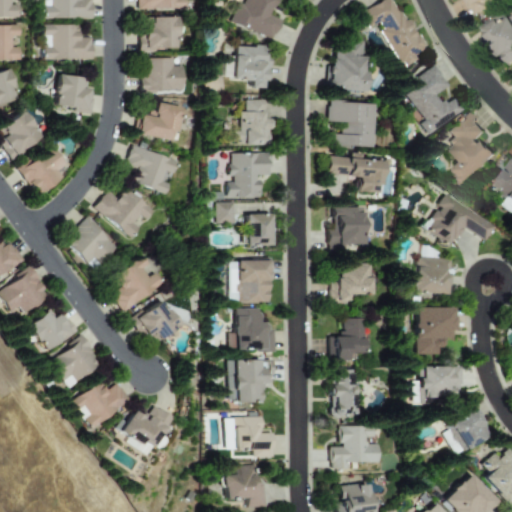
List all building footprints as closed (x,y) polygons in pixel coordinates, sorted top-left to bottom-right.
[(0,0),(0,19),(15,19),(15,5),(7,5),(7,0),(0,0)] [(86,0),(38,0),(38,20),(86,20),(86,0)] [(179,0),(132,0),(132,11),(179,11),(179,0)] [(236,0),(227,25),(267,40),(275,20),(266,17),(271,0),(236,0)] [(393,67),(420,52),(390,0),(381,0),(357,14),(366,31),(370,28),(393,67)] [(496,4),(494,0),(459,0),(467,17),(496,4)] [(511,62),(511,26),(506,14),(479,28),(500,68),(511,62)] [(133,19),(133,53),(170,53),(170,19),(133,19)] [(0,61),(15,62),(15,27),(0,27),(0,61)] [(37,61),(85,61),(86,39),(73,39),(73,27),(37,27),(37,61)] [(358,94),(360,43),(326,42),(324,92),(358,94)] [(242,81),(242,90),(258,91),(260,48),(222,46),(221,81),(242,81)] [(177,93),(177,67),(167,67),(167,61),(135,61),(135,93),(177,93)] [(431,97),(443,89),(431,71),(399,92),(426,133),(458,113),(448,98),(436,105),(431,97)] [(0,106),(9,105),(3,72),(0,72),(0,106)] [(48,112),(86,114),(87,90),(78,90),(78,79),(50,78),(48,112)] [(261,103),(235,103),(234,147),(260,148),(261,103)] [(368,105),(325,103),(322,147),(365,150),(368,105)] [(173,109),(149,105),(147,119),(132,116),(129,137),(168,142),(173,109)] [(34,139),(13,113),(0,124),(0,151),(7,161),(34,139)] [(490,155),(474,140),(481,133),(464,116),(437,144),(456,163),(447,173),(461,186),(490,155)] [(11,172),(31,198),(64,173),(44,147),(11,172)] [(125,185),(160,196),(171,162),(125,148),(119,167),(130,171),(125,185)] [(253,198),(252,177),(263,177),(263,155),(222,156),(223,199),(253,198)] [(371,196),(374,162),(323,158),(321,179),(344,180),(343,194),(371,196)] [(511,164),(506,161),(488,193),(511,206),(511,164)] [(101,192),(87,210),(126,239),(134,229),(129,225),(135,218),(140,221),(147,212),(118,190),(110,200),(101,192)] [(418,231),(445,247),(456,228),(478,241),(487,226),(438,197),(418,231)] [(229,203),(209,203),(209,225),(229,225),(229,203)] [(357,248),(357,208),(324,208),(323,248),(357,248)] [(263,246),(263,211),(236,211),(236,246),(263,246)] [(112,245),(79,219),(58,245),(91,271),(112,245)] [(0,272),(17,260),(6,246),(0,251),(0,272)] [(148,274),(142,278),(136,269),(141,266),(135,257),(106,277),(115,289),(105,296),(116,312),(155,285),(148,274)] [(407,294),(441,295),(442,259),(408,258),(407,294)] [(224,303),(261,303),(261,261),(224,261),(224,303)] [(328,264),(327,274),(321,274),(321,304),(341,304),(341,296),(363,297),(364,265),(328,264)] [(0,286),(0,306),(11,320),(43,294),(22,269),(0,286)] [(146,346),(173,326),(153,300),(126,321),(146,346)] [(432,340),(445,340),(444,307),(407,308),(407,355),(432,355),(432,340)] [(66,333),(55,318),(51,321),(42,308),(18,325),(38,353),(66,333)] [(267,353),(267,330),(254,330),(255,310),(227,310),(226,352),(267,353)] [(323,359),(357,359),(357,320),(331,319),(331,334),(323,334),(323,359)] [(61,389),(94,364),(75,338),(41,364),(61,389)] [(264,385),(263,361),(223,362),(224,404),(255,403),(254,385),(264,385)] [(453,396),(453,367),(412,367),(412,396),(453,396)] [(352,371),(323,371),(324,418),(352,417),(352,371)] [(99,392),(93,381),(63,401),(82,430),(122,403),(110,385),(99,392)] [(164,419),(147,407),(138,420),(125,412),(110,434),(141,456),(152,439),(151,438),(164,419)] [(441,423),(456,451),(482,437),(467,409),(441,423)] [(266,434),(255,434),(255,419),(226,419),(226,453),(246,452),(246,458),(267,458),(266,434)] [(324,449),(324,467),(371,467),(371,427),(333,427),(333,449),(324,449)] [(511,490),(511,476),(492,452),(476,465),(483,472),(476,478),(497,503),(511,490)] [(260,508),(259,485),(249,485),(248,468),(216,469),(218,500),(240,499),(240,509),(260,508)] [(437,503),(446,511),(478,511),(489,501),(462,476),(437,503)] [(327,487),(328,511),(362,511),(361,485),(327,487)]
